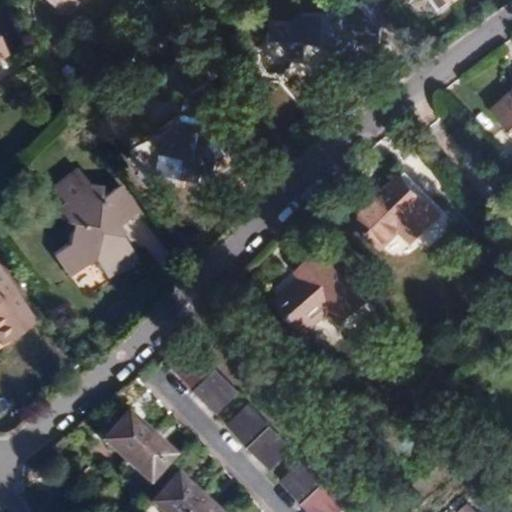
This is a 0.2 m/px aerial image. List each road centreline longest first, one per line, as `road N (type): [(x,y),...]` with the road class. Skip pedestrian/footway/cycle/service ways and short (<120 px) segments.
road 1 (residential): [(511,18),(375,121),(143,346),(0,464)]
road 2 (residential): [(285,511),(157,376)]
